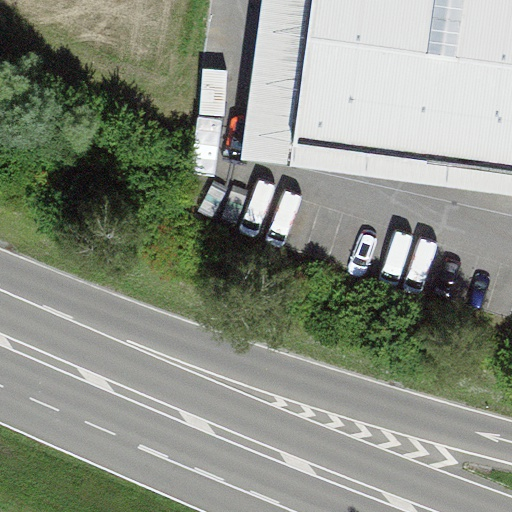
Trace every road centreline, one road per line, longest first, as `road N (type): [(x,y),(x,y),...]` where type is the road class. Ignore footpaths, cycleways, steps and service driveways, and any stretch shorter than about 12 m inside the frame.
road 1 (tertiary): [(511,444),(155,328),(0,264)]
road 2 (primary): [(445,511),(0,334)]
road 3 (tertiary): [(0,404),(239,511)]
